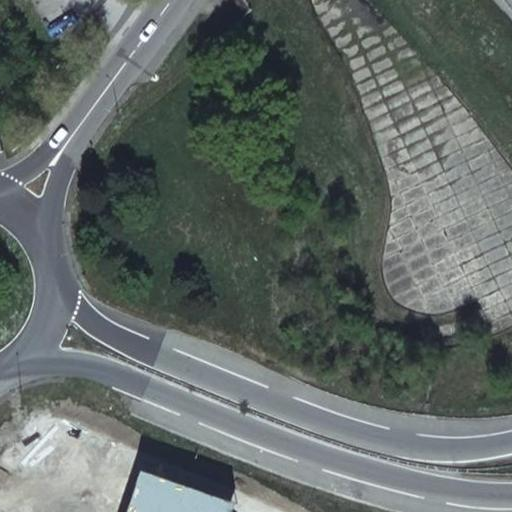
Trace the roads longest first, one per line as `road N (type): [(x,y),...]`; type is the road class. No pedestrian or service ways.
road 1 (trunk): [(15,368),(73,362),(350,467),(511,497)]
road 2 (trunk): [(511,442),(438,449),(377,439),(129,342),(79,306),(56,274)]
road 3 (secondary): [(22,202),(172,0)]
